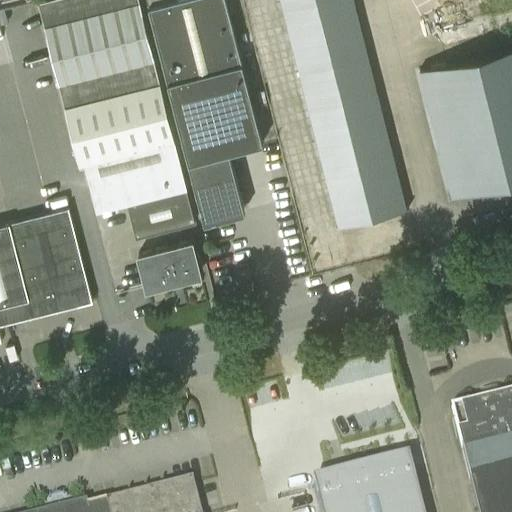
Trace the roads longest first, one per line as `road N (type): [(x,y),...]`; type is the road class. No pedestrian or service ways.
road 1 (unclassified): [(0,397),(511,265)]
road 2 (unknown): [(443,282),(374,0)]
